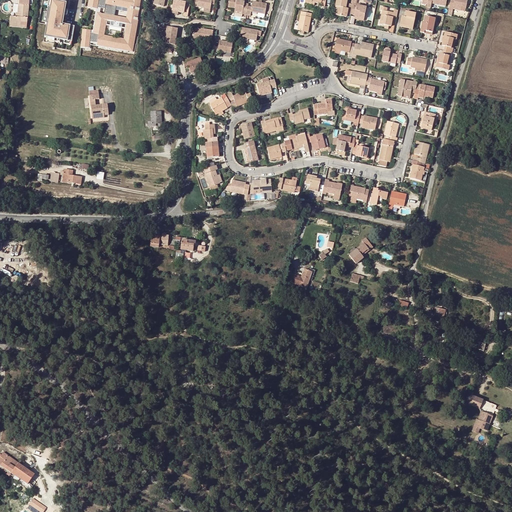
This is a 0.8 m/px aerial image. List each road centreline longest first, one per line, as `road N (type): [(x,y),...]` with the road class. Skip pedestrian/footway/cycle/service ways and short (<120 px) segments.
road 1 (residential): [(169,206),(183,213),(311,206),(416,224),(480,0)]
road 2 (residential): [(335,85),(235,118),(231,162),(247,172),(318,161),(397,171),(407,110),(339,91)]
road 3 (unclassified): [(190,511),(64,389),(0,344)]
road 4 (tertiary): [(258,62),(189,97),(185,175),(169,206)]
road 5 (tertiary): [(169,206),(127,219),(0,217)]
road 6 (residential): [(312,44),(332,26),(435,46)]
